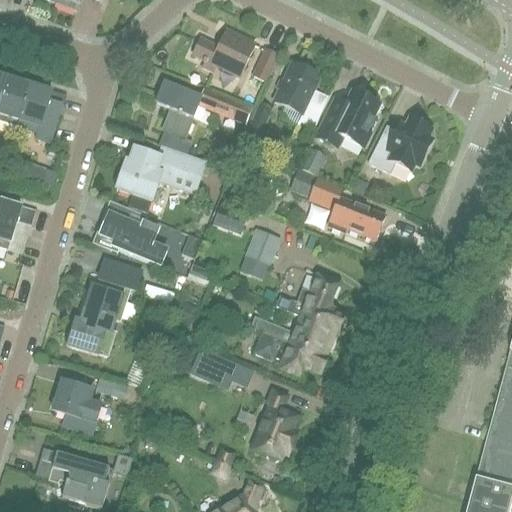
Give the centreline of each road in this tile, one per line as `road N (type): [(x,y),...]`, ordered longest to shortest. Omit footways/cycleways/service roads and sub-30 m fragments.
road 1 (residential): [(330,511),(494,111)]
road 2 (residential): [(0,434),(108,62)]
road 3 (residential): [(258,0),(494,111)]
